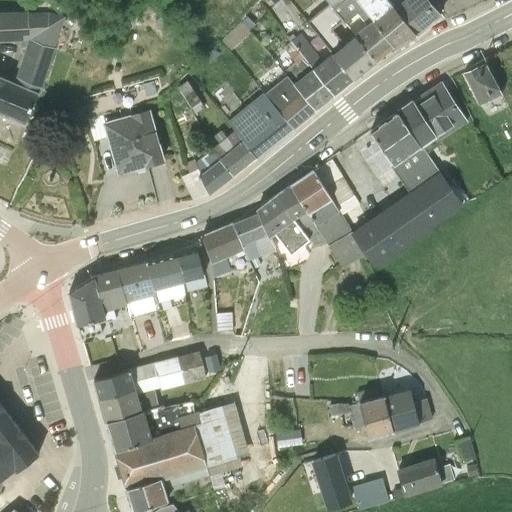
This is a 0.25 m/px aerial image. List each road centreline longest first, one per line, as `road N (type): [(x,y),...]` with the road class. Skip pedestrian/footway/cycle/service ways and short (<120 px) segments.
road 1 (secondary): [(35,318),(235,245),(390,123),(511,56)]
road 2 (residential): [(68,430),(187,396),(351,394),(393,402),(421,423),(458,483)]
